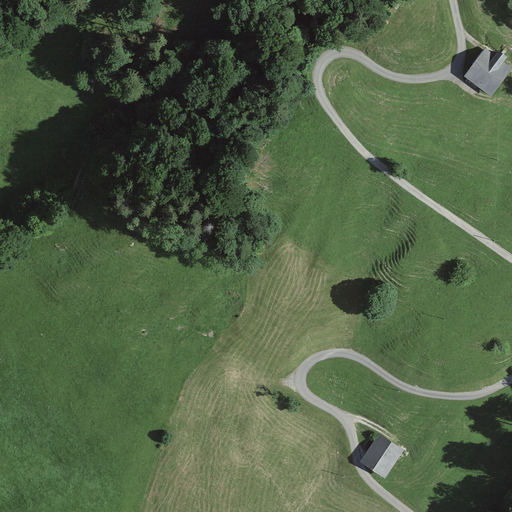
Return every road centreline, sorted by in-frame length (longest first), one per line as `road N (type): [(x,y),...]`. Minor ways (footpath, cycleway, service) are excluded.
road 1 (unclassified): [(511,259),(377,164),(318,93),(315,74),(332,52),(350,51),(384,74),(409,79),(452,67),(460,39),(451,0)]
road 2 (unclassified): [(405,511),(360,470),(347,423),(308,397),(303,370),(314,358),(352,354),(407,388),(450,397),(484,395),(511,381)]
